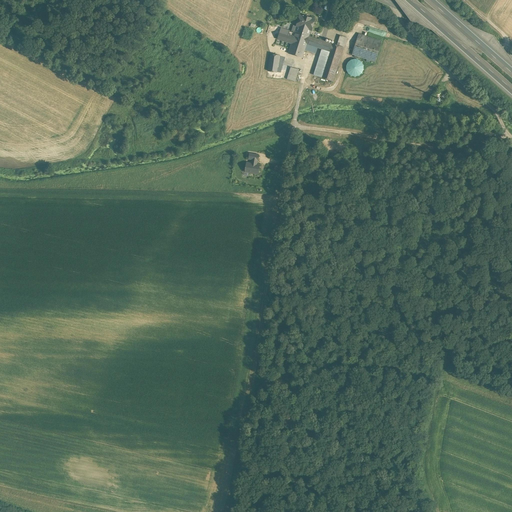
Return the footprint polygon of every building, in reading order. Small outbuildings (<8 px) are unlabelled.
[(315,19),(300,14),(296,26),(297,26),(296,31),(310,35),(311,30),(312,30),(315,19)] [(310,35),(296,31),(295,32),(292,31),(292,32),(277,27),(274,38),(292,43),(288,53),(302,57),(305,50),(307,44),(309,36),(310,35)] [(382,41),(359,34),(352,54),(375,62),(382,41)] [(347,37),(340,35),(337,45),(344,47),(347,37)] [(320,39),(309,36),(307,44),(318,47),(320,39)] [(331,43),(324,41),(322,49),(329,51),(331,43)] [(337,45),(331,43),(329,51),(321,77),(333,81),(344,47),(337,45)] [(318,47),(307,44),(305,50),(316,53),(318,47)] [(281,46),(272,45),(269,66),(278,68),(281,46)] [(322,49),(314,75),(321,77),(329,51),(322,49)] [(348,63),(347,66),(346,69),(346,72),(348,74),(351,76),(354,77),(357,77),(359,75),(361,72),(362,69),(362,66),(360,63),(357,62),(354,61),(351,61),(348,63)] [(298,69),(290,67),(287,79),(295,81),(298,69)] [(260,155),(250,153),(249,159),(252,159),(251,163),(247,162),(245,170),(249,171),(249,173),(259,174),(260,164),(257,164),(258,160),(259,161),(260,155)]
